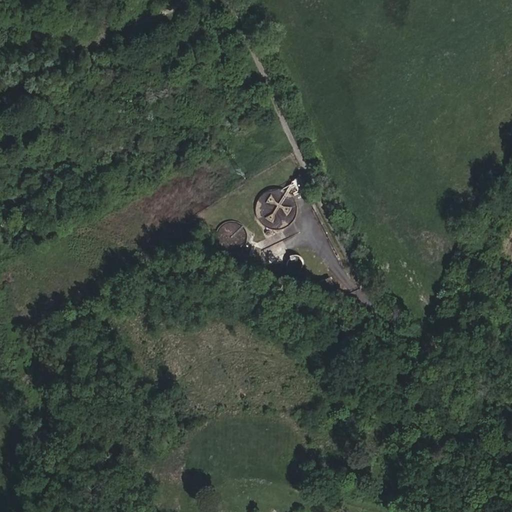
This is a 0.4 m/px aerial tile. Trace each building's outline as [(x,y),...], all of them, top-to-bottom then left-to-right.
[(296,216),(297,213),(297,209),(296,205),(295,201),(293,197),(290,194),(287,192),(284,190),(280,189),(275,189),(272,189),(268,190),(264,192),(262,194),(259,198),(257,201),(256,206),(256,209),(256,214),(258,218),(261,224),(265,227),(270,229),(276,230),(281,229),(285,228),(288,226),(292,223),(294,220),(296,216)] [(247,240),(247,238),(247,235),(246,232),(244,228),(243,226),(240,224),(238,223),(236,222),(232,221),(230,221),(226,222),(223,224),(221,225),(219,227),(217,230),(216,232),(216,236),(216,238),(216,242),(217,244),(220,247),(222,250),(224,251),(228,252),(230,253),(233,252),(236,252),(240,250),(242,249),(243,247),(245,244),(247,240)] [(301,268),(302,265),(302,262),(300,260),(297,257),(295,257),(292,257),(289,258),(287,261),(286,264),(286,267),(288,270),(290,272),(293,273),(296,272),(299,271),(301,268)] [(334,285),(330,276),(318,283),(322,291),(328,288),(334,285)] [(337,290),(334,285),(328,288),(331,293),(337,290)]
